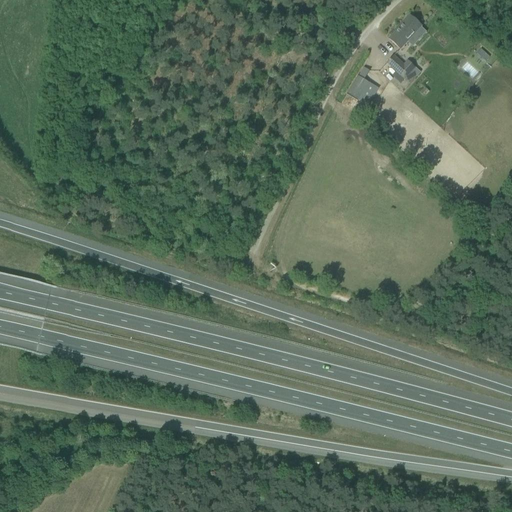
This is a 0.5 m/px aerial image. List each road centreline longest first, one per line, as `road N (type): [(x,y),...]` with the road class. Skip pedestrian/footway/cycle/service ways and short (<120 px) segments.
road 1 (motorway): [(511,389),(0,226)]
road 2 (motorway): [(511,420),(0,293)]
road 3 (motorway): [(0,328),(511,454)]
road 4 (motorway): [(0,392),(511,473)]
road 5 (unclassified): [(259,251),(332,94),(405,0)]
road 6 (track): [(247,0),(370,37)]
